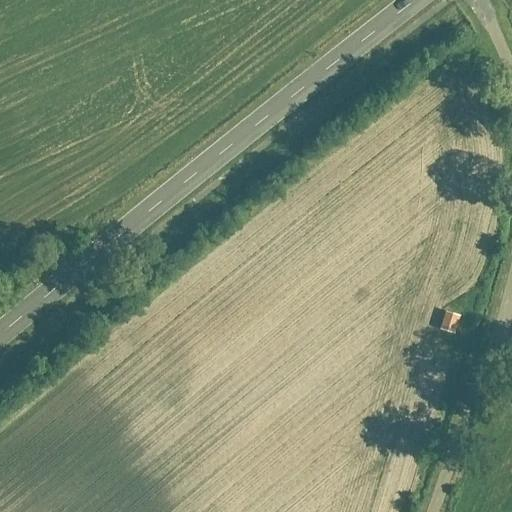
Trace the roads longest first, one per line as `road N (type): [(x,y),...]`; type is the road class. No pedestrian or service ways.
road 1 (tertiary): [(0,338),(413,0)]
road 2 (residential): [(492,344),(423,511)]
